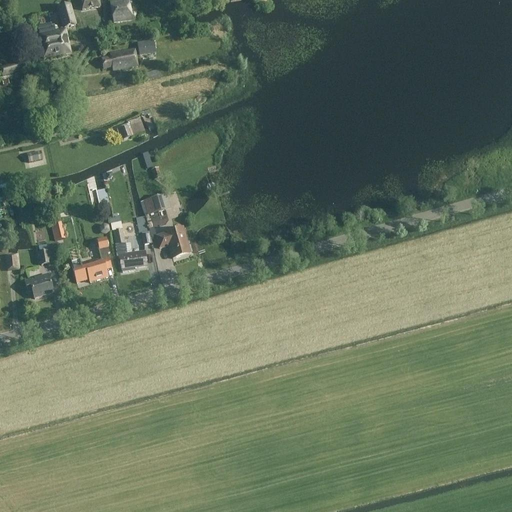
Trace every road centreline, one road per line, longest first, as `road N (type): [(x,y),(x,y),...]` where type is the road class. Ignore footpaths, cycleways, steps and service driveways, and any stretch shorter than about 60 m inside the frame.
road 1 (tertiary): [(0,338),(266,262)]
road 2 (tertiary): [(511,192),(266,262)]
